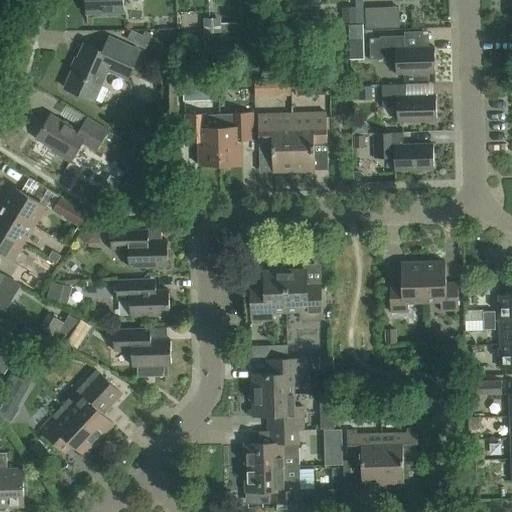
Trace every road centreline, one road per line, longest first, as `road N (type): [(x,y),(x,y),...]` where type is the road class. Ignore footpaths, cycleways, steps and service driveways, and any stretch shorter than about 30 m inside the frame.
road 1 (residential): [(478,202),(433,195),(228,213),(207,226),(210,364),(202,406),(131,490)]
road 2 (residential): [(478,202),(466,0)]
